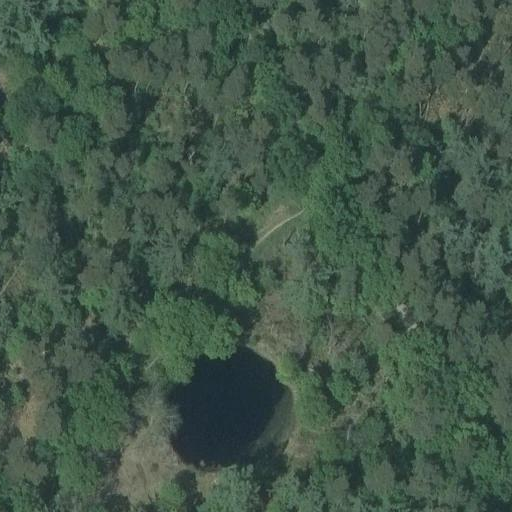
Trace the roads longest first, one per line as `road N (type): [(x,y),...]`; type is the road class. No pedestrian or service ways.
road 1 (track): [(511,495),(206,0)]
road 2 (track): [(313,165),(23,511)]
